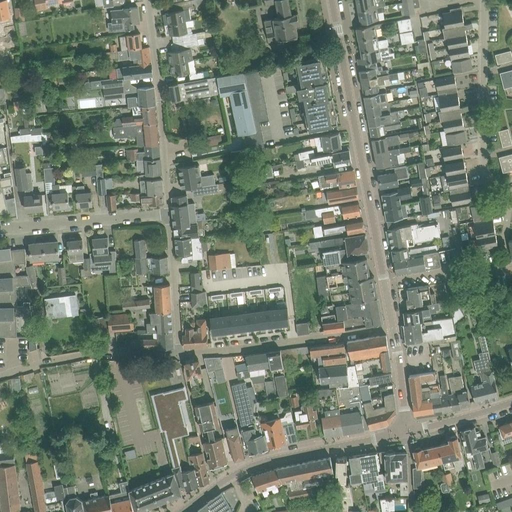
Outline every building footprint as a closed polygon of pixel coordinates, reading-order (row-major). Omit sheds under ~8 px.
[(0,0),(0,24),(0,25),(10,23),(9,17),(10,16),(6,0),(0,0)] [(35,0),(37,9),(49,7),(48,4),(61,2),(60,0),(35,0)] [(102,0),(104,8),(126,4),(125,0),(102,0)] [(191,0),(190,0),(183,1),(177,2),(179,8),(192,6),(191,0)] [(287,0),(264,0),(266,5),(277,2),(280,17),(291,15),(287,0)] [(356,0),(358,11),(384,6),(383,0),(375,2),(375,0),(356,0)] [(418,0),(414,0),(403,2),(405,15),(415,13),(414,8),(420,7),(418,0)] [(15,7),(17,21),(25,20),(24,6),(15,7)] [(384,6),(358,11),(361,23),(379,20),(377,13),(385,11),(384,6)] [(117,22),(118,31),(134,30),(133,23),(139,22),(138,7),(124,8),(124,11),(121,11),(121,10),(112,10),(113,23),(117,22)] [(166,12),(166,14),(163,15),(165,24),(168,23),(168,24),(186,21),(191,20),(189,8),(166,12)] [(451,12),(443,13),(445,23),(445,27),(446,27),(464,24),(464,23),(462,14),(451,16),(451,12)] [(291,15),(280,17),(264,20),(268,41),(287,38),(288,40),(298,38),(296,28),(300,27),(297,14),(291,15)] [(410,18),(398,20),(399,27),(412,25),(410,18)] [(25,21),(18,22),(19,29),(26,28),(25,21)] [(186,21),(168,24),(168,25),(165,25),(167,34),(170,34),(170,36),(182,33),(184,41),(198,39),(197,33),(193,34),(190,26),(187,27),(186,21)] [(445,27),(443,27),(443,31),(446,30),(447,37),(466,34),(465,29),(473,27),(472,22),(464,23),(464,24),(446,27),(445,27)] [(381,24),(356,28),(359,40),(378,37),(376,29),(382,28),(381,24)] [(412,25),(399,27),(400,34),(404,33),(413,32),(412,25)] [(413,32),(404,33),(406,44),(415,42),(413,32)] [(140,33),(120,36),(122,50),(142,47),(140,33)] [(466,34),(447,37),(449,48),(468,44),(466,34)] [(378,37),(359,40),(361,52),(380,49),(386,48),(385,44),(379,45),(379,42),(378,37)] [(417,40),(420,53),(427,52),(425,40),(424,38),(417,40)] [(198,39),(184,41),(185,49),(191,48),(190,46),(199,45),(198,39)] [(468,44),(449,48),(451,58),(470,55),(468,44)] [(149,46),(142,47),(122,50),(118,51),(119,60),(137,57),(138,64),(123,66),(123,67),(151,64),(149,46)] [(168,52),(170,64),(188,60),(193,59),(191,48),(168,52)] [(362,58),(357,59),(359,64),(361,64),(377,62),(388,60),(387,55),(381,56),(380,49),(361,52),(362,58)] [(511,55),(511,51),(495,55),(498,64),(511,60),(511,55)] [(295,60),(300,86),(299,87),(301,96),(302,95),(309,132),(338,127),(333,97),(335,97),(334,96),(332,97),(331,92),(334,91),(330,74),(328,74),(325,54),(295,60)] [(470,55),(451,58),(452,62),(454,72),(473,68),(470,55)] [(188,60),(170,64),(172,75),(190,72),(188,60)] [(243,60),(227,63),(228,71),(245,68),(243,60)] [(362,70),(360,70),(361,79),(398,73),(397,68),(383,70),(383,67),(378,68),(377,62),(361,64),(362,70)] [(104,87),(104,88),(124,85),(123,77),(133,75),(133,76),(153,74),(151,64),(123,67),(117,68),(118,77),(91,81),(92,88),(104,87)] [(259,68),(243,71),(245,77),(260,74),(259,68)] [(511,69),(500,73),(504,88),(511,86),(511,69)] [(209,71),(189,74),(191,80),(210,76),(209,71)] [(243,71),(218,76),(221,92),(235,90),(244,134),(256,131),(255,123),(253,117),(252,112),(251,106),(250,100),(248,94),(247,89),(246,83),(245,77),(243,71)] [(398,73),(361,79),(364,94),(380,91),(386,90),(384,80),(390,79),(390,80),(399,78),(398,73)] [(260,74),(245,77),(246,83),(261,80),(260,74)] [(180,83),(170,85),(173,101),(183,99),(221,92),(218,76),(180,83)] [(445,78),(436,79),(438,93),(446,92),(457,90),(455,76),(445,78)] [(26,80),(28,97),(35,96),(33,79),(26,80)] [(261,80),(246,83),(247,89),(262,86),(261,80)] [(295,84),(286,86),(287,93),(296,91),(295,84)] [(124,85),(104,88),(105,100),(125,98),(125,95),(124,85)] [(140,106),(141,106),(156,105),(154,86),(138,88),(140,106)] [(262,86),(247,89),(248,94),(263,92),(262,86)] [(409,91),(411,98),(418,96),(417,89),(409,91)] [(447,94),(439,95),(439,98),(440,100),(441,105),(459,102),(457,90),(446,92),(447,94)] [(263,92),(248,94),(250,100),(264,97),(263,92)] [(364,96),(366,106),(388,102),(388,100),(386,92),(364,96)] [(264,97),(250,100),(251,106),(266,103),(264,97)] [(15,102),(16,109),(27,107),(26,100),(15,102)] [(399,100),(388,102),(366,106),(368,116),(391,111),(390,106),(400,105),(399,100)] [(441,110),(439,110),(440,119),(441,120),(443,120),(462,117),(461,111),(468,110),(468,106),(460,107),(459,102),(441,105),(441,110)] [(266,103),(251,106),(252,112),(267,109),(266,103)] [(122,117),(123,126),(158,123),(156,105),(141,106),(142,115),(122,117)] [(267,109),(252,112),(253,117),(268,115),(267,109)] [(398,110),(391,111),(368,116),(370,125),(395,121),(400,120),(399,115),(398,110)] [(268,115),(253,117),(255,123),(260,122),(269,121),(268,115)] [(462,117),(443,120),(445,130),(464,127),(462,117)] [(395,121),(370,125),(372,136),(386,134),(385,129),(397,127),(395,121)] [(256,131),(244,134),(245,140),(263,136),(260,122),(255,123),(256,131)] [(114,127),(115,137),(137,135),(159,133),(158,123),(123,126),(114,127)] [(464,127),(445,130),(448,145),(457,143),(467,141),(464,127)] [(499,131),(499,132),(503,147),(511,144),(511,143),(508,129),(499,131)] [(315,138),(316,146),(317,146),(318,150),(324,149),(325,150),(342,147),(339,132),(321,135),(322,136),(315,138)] [(159,133),(137,135),(138,145),(145,144),(145,145),(159,144),(160,144),(159,133)] [(11,137),(12,143),(43,140),(42,134),(11,137)] [(223,142),(221,134),(189,141),(190,149),(223,142)] [(372,139),(375,152),(389,150),(388,145),(399,143),(398,135),(372,139)] [(263,136),(245,140),(246,145),(264,142),(263,136)] [(264,142),(246,145),(248,151),(265,148),(264,142)] [(137,159),(137,161),(160,158),(159,144),(145,145),(145,150),(139,151),(138,148),(126,149),(127,159),(138,158),(139,159),(137,159)] [(419,145),(412,146),(414,156),(421,154),(419,145)] [(389,150),(375,152),(377,167),(399,163),(398,154),(399,154),(399,153),(412,150),(411,146),(389,150)] [(443,150),(445,161),(464,158),(461,146),(443,150)] [(314,149),(299,152),(299,154),(300,159),(315,155),(314,149)] [(329,153),(313,156),(315,163),(333,159),(335,166),(352,163),(349,150),(329,154),(329,153)] [(247,160),(246,152),(236,153),(237,162),(247,160)] [(511,153),(499,157),(503,173),(511,170),(511,153)] [(160,158),(137,161),(138,169),(141,169),(141,171),(146,171),(146,174),(162,173),(160,158)] [(464,158),(445,161),(447,173),(466,169),(464,158)] [(95,163),(70,166),(71,176),(96,174),(95,163)] [(201,176),(199,164),(179,167),(182,189),(202,186),(216,184),(214,174),(201,176)] [(381,187),(391,185),(398,184),(397,178),(408,176),(406,165),(398,167),(389,168),(389,173),(379,175),(381,187)] [(251,170),(249,174),(250,187),(261,186),(260,177),(273,175),(271,166),(259,168),(259,169),(251,170)] [(16,168),(19,190),(25,189),(26,196),(25,196),(27,211),(43,210),(42,195),(34,195),(33,189),(34,189),(33,181),(32,181),(32,172),(25,173),(25,167),(16,168)] [(424,168),(426,178),(429,177),(435,176),(433,167),(424,168)] [(354,169),(319,175),(321,189),(333,187),(356,184),(354,169)] [(466,169),(447,173),(450,188),(457,187),(456,183),(468,181),(466,169)] [(239,180),(238,171),(229,172),(231,182),(239,180)] [(1,179),(0,179),(0,190),(4,190),(3,187),(13,186),(12,176),(11,176),(12,176),(5,178),(1,178),(1,179)] [(104,178),(97,179),(99,194),(107,194),(105,178),(104,178)] [(412,179),(413,187),(423,185),(422,178),(412,179)] [(140,181),(141,193),(142,193),(142,195),(163,193),(162,179),(140,181)] [(216,184),(202,186),(204,194),(219,192),(218,183),(216,184)] [(53,193),(53,199),(54,209),(69,207),(68,192),(61,193),(60,184),(52,185),(53,193)] [(77,193),(77,197),(78,207),(93,205),(91,192),(85,192),(84,185),(76,186),(77,192),(77,193)] [(356,185),(328,190),(314,192),(314,197),(328,195),(329,197),(342,195),(343,200),(359,198),(356,185)] [(382,194),(384,207),(401,204),(400,199),(412,197),(410,186),(397,188),(397,192),(382,194)] [(469,187),(459,189),(450,190),(453,205),(472,201),(469,187)] [(0,190),(0,213),(9,213),(7,203),(14,202),(15,202),(15,197),(6,199),(4,190),(0,190)] [(141,193),(132,193),(132,201),(142,200),(142,205),(164,204),(163,193),(142,195),(142,193),(141,193)] [(115,194),(107,195),(108,210),(117,209),(115,194)] [(172,205),(174,226),(189,224),(196,223),(194,203),(187,203),(187,195),(172,197),(172,205)] [(425,196),(420,197),(423,214),(428,213),(433,212),(430,195),(425,196)] [(433,199),(435,209),(442,207),(441,201),(438,202),(437,198),(433,199)] [(358,202),(315,210),(316,214),(319,216),(323,215),(325,223),(335,221),(334,214),(343,212),(344,218),(361,215),(358,202)] [(405,203),(401,204),(384,207),(387,221),(407,217),(405,203)] [(471,206),(473,216),(474,221),(493,218),(490,203),(471,206)] [(256,218),(258,230),(266,228),(265,217),(256,218)] [(189,224),(174,226),(175,235),(176,238),(199,236),(201,236),(204,236),(204,234),(205,234),(205,230),(203,229),(202,219),(197,220),(197,223),(196,223),(189,224)] [(333,224),(322,226),(323,233),(347,229),(348,234),(365,231),(363,219),(333,224)] [(474,223),(477,237),(496,234),(494,223),(483,226),(482,221),(474,223)] [(388,229),(392,249),(408,247),(408,245),(414,244),(414,242),(440,237),(438,223),(418,226),(417,224),(388,229)] [(325,264),(326,264),(367,257),(369,257),(366,233),(321,240),(322,247),(343,244),(342,242),(346,242),(347,247),(322,251),(324,263),(325,264)] [(496,234),(477,237),(480,252),(487,250),(487,246),(498,244),(496,234)] [(445,247),(452,245),(449,235),(443,237),(445,247)] [(93,239),(95,253),(91,253),(90,253),(91,263),(109,262),(110,273),(110,274),(118,273),(116,251),(109,251),(107,237),(108,237),(101,237),(101,236),(94,236),(94,237),(95,237),(95,238),(93,238),(93,239)] [(176,238),(175,238),(177,255),(183,255),(183,257),(182,258),(181,260),(182,263),(189,263),(189,260),(203,258),(201,236),(199,236),(176,238)] [(68,240),(69,250),(70,260),(73,262),(84,261),(85,268),(81,268),(82,276),(92,275),(90,257),(84,258),(82,239),(75,240),(75,239),(74,238),(70,238),(69,239),(69,240),(68,240)] [(144,239),(134,240),(136,250),(137,257),(146,256),(146,249),(144,239)] [(58,241),(44,243),(45,259),(59,258),(58,241)] [(44,243),(30,244),(31,260),(45,259),(44,243)] [(408,247),(392,249),(394,259),(430,253),(438,251),(437,245),(429,246),(411,250),(411,251),(409,251),(408,247)] [(0,276),(17,276),(15,264),(27,263),(25,248),(11,250),(11,246),(0,247),(0,276)] [(430,253),(394,259),(397,275),(441,267),(438,252),(438,251),(430,253)] [(230,253),(222,254),(210,255),(211,269),(231,267),(230,253)] [(137,257),(134,258),(136,273),(149,272),(147,257),(146,256),(137,257)] [(158,257),(147,257),(149,272),(150,273),(159,273),(169,272),(168,256),(158,257)] [(317,276),(318,286),(371,278),(368,260),(367,257),(326,264),(328,274),(317,276)] [(33,265),(27,267),(33,289),(39,288),(33,265)] [(65,266),(58,267),(59,283),(67,283),(65,266)] [(199,272),(191,272),(192,286),(195,285),(200,285),(199,272)] [(0,276),(0,289),(17,288),(16,286),(31,285),(29,275),(17,276),(0,276)] [(371,278),(318,286),(319,296),(331,294),(333,305),(336,304),(378,297),(377,294),(374,278),(371,278)] [(155,294),(156,312),(172,311),(170,284),(155,285),(155,286),(148,286),(149,294),(155,294)] [(409,299),(406,299),(408,306),(417,305),(423,304),(421,291),(430,290),(429,284),(417,286),(408,288),(409,299)] [(17,288),(0,289),(0,306),(17,306),(17,288)] [(199,292),(191,292),(192,307),(207,306),(206,291),(202,291),(199,292)] [(76,295),(45,299),(48,318),(54,317),(54,311),(70,309),(71,315),(79,314),(76,295)] [(378,297),(336,304),(336,308),(338,318),(344,318),(344,320),(345,329),(382,323),(378,297)] [(150,298),(122,301),(124,309),(150,307),(150,298)] [(404,311),(406,324),(423,321),(432,320),(431,313),(437,312),(437,310),(439,310),(438,302),(437,303),(433,303),(432,304),(421,306),(421,309),(414,310),(404,311)] [(320,307),(323,323),(324,332),(345,329),(344,320),(336,320),(335,313),(330,314),(328,305),(320,307)] [(452,311),(453,317),(454,323),(464,315),(458,305),(452,311)] [(17,306),(0,306),(0,318),(17,318),(17,316),(32,316),(30,306),(23,306),(17,306)] [(89,308),(81,309),(81,311),(83,311),(83,312),(85,311),(86,317),(90,316),(89,308)] [(287,308),(277,309),(280,326),(290,325),(287,308)] [(268,310),(270,327),(280,326),(277,309),(268,310)] [(268,310),(258,311),(260,328),(270,327),(268,310)] [(151,312),(151,323),(157,323),(157,325),(172,324),(172,311),(156,312),(151,312)] [(258,311),(249,312),(251,329),(260,328),(258,311)] [(249,312),(239,313),(241,331),(242,331),(242,330),(251,329),(249,312)] [(108,315),(109,321),(109,331),(134,329),(133,322),(131,322),(130,313),(108,315)] [(239,314),(230,315),(232,332),(241,331),(239,313),(239,314)] [(230,315),(220,316),(222,333),(232,332),(230,315)] [(220,316),(210,318),(212,335),(222,333),(220,316)] [(423,321),(406,324),(403,324),(405,343),(432,339),(433,344),(457,340),(456,334),(454,323),(453,317),(432,320),(423,321)] [(17,318),(0,318),(0,336),(17,337),(17,318)] [(186,335),(182,335),(183,348),(208,347),(208,334),(207,334),(206,319),(197,319),(198,331),(193,331),(193,328),(186,328),(186,335)] [(106,320),(94,322),(98,345),(109,344),(106,320)] [(308,322),(296,323),(298,335),(310,333),(308,322)] [(147,324),(147,332),(158,332),(173,331),(172,324),(157,325),(157,323),(151,323),(147,324)] [(158,339),(151,339),(141,340),(141,348),(159,348),(159,349),(174,348),(173,331),(158,332),(158,339)] [(386,335),(347,341),(350,356),(351,361),(355,360),(356,364),(358,378),(373,375),(371,366),(377,365),(378,369),(383,368),(384,370),(392,369),(388,349),(389,349),(386,335)] [(473,392),(473,394),(476,404),(485,401),(485,402),(486,401),(486,400),(488,399),(488,401),(489,401),(489,400),(499,398),(497,388),(495,379),(488,350),(485,335),(479,336),(483,352),(479,353),(482,366),(481,366),(483,373),(484,373),(486,381),(471,385),(473,392)] [(460,358),(462,370),(465,369),(463,358),(460,340),(451,341),(454,359),(460,358)] [(344,342),(310,346),(311,353),(311,358),(324,356),(325,365),(319,366),(321,383),(329,383),(330,389),(336,388),(360,385),(358,378),(356,364),(347,366),(344,342)] [(310,346),(298,348),(299,355),(311,353),(310,346)] [(298,348),(281,350),(282,361),(288,360),(289,362),(300,360),(299,357),(299,355),(298,348)] [(282,361),(281,350),(268,352),(271,365),(271,369),(283,367),(282,361)] [(268,352),(246,355),(248,365),(249,370),(249,369),(251,376),(262,374),(260,367),(271,365),(268,352)] [(220,357),(204,358),(208,371),(223,367),(220,357)] [(186,360),(194,395),(201,394),(196,376),(202,375),(198,359),(195,360),(194,358),(186,360)] [(249,369),(249,370),(237,372),(239,379),(251,376),(249,369)] [(22,376),(25,384),(33,382),(32,378),(35,375),(34,372),(22,376)] [(373,375),(358,378),(360,385),(368,384),(393,379),(392,372),(382,373),(373,375)] [(410,375),(412,394),(422,392),(421,390),(430,389),(429,385),(437,383),(435,372),(410,375)] [(288,395),(285,374),(275,375),(279,396),(288,395)] [(442,388),(440,389),(441,395),(440,396),(442,412),(451,411),(449,394),(448,394),(445,374),(440,375),(442,388)] [(461,375),(454,377),(461,407),(471,405),(467,390),(464,390),(461,375)] [(452,394),(449,394),(451,411),(461,409),(461,407),(454,377),(448,378),(452,394)] [(277,397),(274,380),(265,381),(268,398),(277,397)] [(245,382),(232,385),(242,428),(244,440),(247,439),(250,454),(268,449),(268,448),(262,423),(261,423),(256,403),(250,404),(245,382)] [(422,392),(412,394),(414,414),(417,416),(442,412),(440,396),(441,395),(440,389),(439,384),(437,384),(437,383),(429,385),(430,389),(421,390),(422,392)] [(368,384),(360,385),(361,390),(370,428),(370,429),(387,425),(390,423),(393,417),(392,413),(388,414),(386,405),(384,405),(382,396),(381,396),(371,399),(368,384)] [(360,385),(336,388),(344,433),(370,428),(361,390),(360,385)] [(140,487),(129,490),(131,499),(134,511),(137,511),(183,494),(180,489),(185,487),(186,491),(187,490),(182,473),(183,473),(182,472),(173,437),(189,433),(181,400),(188,398),(185,386),(184,386),(184,387),(164,392),(164,391),(152,394),(161,431),(166,429),(175,467),(171,467),(173,474),(140,487)] [(387,387),(380,389),(381,396),(382,396),(384,405),(386,405),(388,414),(392,413),(393,417),(396,412),(394,393),(388,395),(387,387)] [(330,389),(316,390),(318,406),(320,406),(322,417),(323,426),(325,436),(344,433),(336,388),(330,389)] [(289,394),(291,407),(299,405),(297,392),(289,394)] [(214,401),(196,405),(202,430),(208,429),(213,427),(219,426),(218,418),(220,417),(216,405),(215,405),(214,401)] [(302,409),(295,410),(298,427),(307,426),(308,428),(309,428),(310,429),(314,428),(315,426),(316,426),(314,417),(317,417),(316,409),(313,409),(312,402),(310,402),(308,401),(305,401),(304,403),(303,404),(303,405),(302,405),(301,406),(302,409)] [(280,418),(262,423),(268,448),(298,441),(291,411),(287,412),(284,417),(280,418)] [(501,433),(499,433),(503,443),(511,440),(511,421),(500,426),(501,427),(499,428),(501,433)] [(228,436),(232,451),(234,461),(246,457),(238,426),(226,429),(228,436)] [(211,440),(204,442),(210,468),(228,463),(220,438),(216,439),(213,427),(208,429),(211,440)] [(461,430),(468,458),(474,456),(477,468),(485,466),(480,450),(489,448),(486,436),(482,437),(480,432),(476,433),(475,427),(461,430)] [(114,431),(107,432),(110,444),(116,443),(114,431)] [(450,442),(439,445),(443,461),(454,459),(457,470),(465,468),(458,437),(449,440),(450,442)] [(0,443),(0,493),(2,511),(12,511),(21,510),(14,452),(9,452),(8,450),(6,450),(5,447),(0,443)] [(417,467),(413,468),(414,488),(423,488),(422,466),(443,461),(439,445),(414,451),(417,467)] [(136,457),(134,448),(125,451),(127,459),(136,457)] [(380,452),(381,463),(386,463),(387,480),(396,480),(396,482),(401,482),(402,494),(408,494),(407,452),(396,452),(395,451),(380,452)] [(497,451),(491,453),(495,466),(501,464),(497,451)] [(209,482),(203,452),(189,455),(191,463),(195,462),(196,468),(201,486),(209,482)] [(377,452),(360,455),(363,471),(361,472),(363,481),(363,482),(374,480),(376,492),(386,490),(383,472),(379,472),(379,469),(380,469),(377,452)] [(350,456),(351,466),(352,472),(350,473),(351,482),(363,481),(361,472),(363,471),(360,455),(350,456)] [(337,457),(336,476),(339,476),(338,501),(337,501),(337,511),(342,511),(348,511),(349,503),(353,503),(349,481),(346,481),(347,456),(343,456),(343,457),(337,457)] [(277,468),(283,485),(283,487),(288,486),(289,490),(291,500),(313,496),(311,486),(323,484),(321,474),(334,472),(331,457),(277,468)] [(47,511),(46,503),(44,493),(39,461),(27,462),(36,511),(47,511)] [(54,465),(57,478),(66,476),(63,463),(54,465)] [(183,473),(182,473),(187,490),(200,485),(200,486),(201,486),(196,468),(182,472),(183,473)] [(277,468),(253,476),(258,493),(283,485),(277,468)] [(62,484),(60,485),(63,500),(65,500),(65,498),(69,498),(66,503),(67,511),(84,511),(83,500),(77,496),(75,485),(63,487),(62,484)] [(55,491),(44,493),(46,503),(47,511),(65,511),(64,511),(63,500),(60,485),(54,486),(55,491)] [(129,490),(110,495),(110,496),(112,511),(134,511),(131,499),(129,490)] [(94,498),(83,500),(84,511),(112,511),(110,496),(110,495),(97,497),(97,495),(98,495),(98,492),(91,493),(91,496),(93,496),(94,498)] [(233,511),(221,493),(199,510),(200,511),(233,511)] [(488,493),(478,496),(480,504),(490,501),(488,493)] [(389,511),(387,498),(380,499),(382,511),(389,511)] [(508,499),(496,503),(498,509),(510,505),(508,499)]
